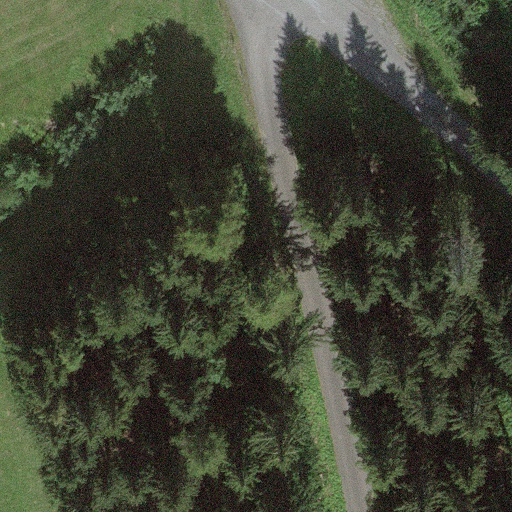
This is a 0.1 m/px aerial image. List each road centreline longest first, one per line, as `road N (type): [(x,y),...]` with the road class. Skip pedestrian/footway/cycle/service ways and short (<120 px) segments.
road 1 (track): [(262,0),(364,511)]
road 2 (unclassified): [(511,174),(284,0)]
